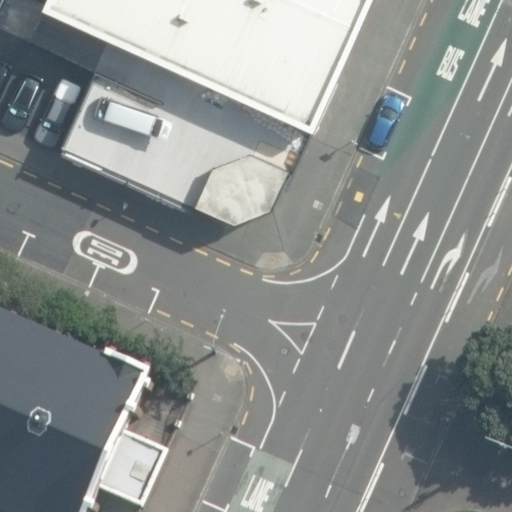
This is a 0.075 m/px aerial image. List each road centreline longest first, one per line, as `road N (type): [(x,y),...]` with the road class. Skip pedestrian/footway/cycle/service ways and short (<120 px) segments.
road 1 (primary): [(348,354),(510,0)]
road 2 (unclassified): [(348,354),(0,201)]
road 3 (primary): [(280,511),(348,354)]
